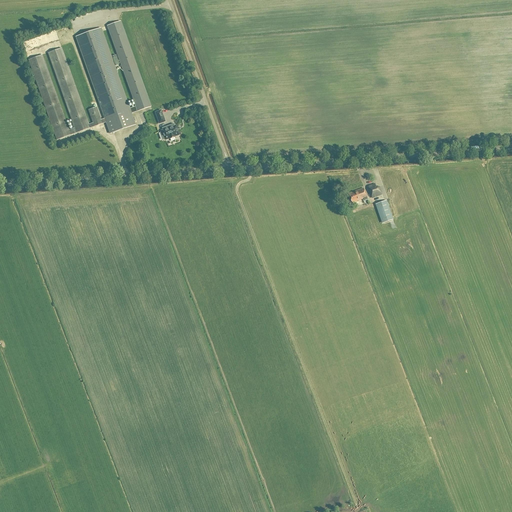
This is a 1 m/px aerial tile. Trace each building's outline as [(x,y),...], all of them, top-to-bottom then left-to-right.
[(97,107),(88,110),(93,123),(89,125),(62,48),(48,53),(75,128),(69,130),(42,55),(29,60),(57,140),(102,124),(106,122),(110,134),(135,125),(131,114),(151,107),(120,21),(107,26),(136,106),(129,109),(101,28),(76,37),(104,119),(101,120),(97,107)] [(159,124),(165,122),(161,110),(155,112),(159,124)] [(160,132),(163,140),(165,139),(165,140),(179,135),(176,126),(175,126),(174,124),(164,127),(165,130),(162,131),(160,132)] [(375,183),(367,187),(371,198),(382,194),(379,187),(377,187),(376,187),(375,183)] [(363,188),(348,194),(352,203),(363,199),(364,201),(367,199),(366,197),(367,197),(363,188)] [(386,200),(377,204),(384,223),(393,219),(386,200)]
